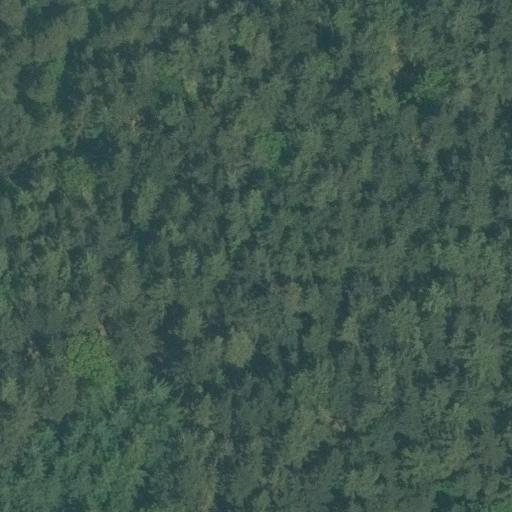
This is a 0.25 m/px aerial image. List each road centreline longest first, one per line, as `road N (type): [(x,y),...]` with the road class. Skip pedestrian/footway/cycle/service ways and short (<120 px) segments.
road 1 (track): [(159,373),(166,232),(213,67),(247,46),(425,29),(511,5)]
road 2 (track): [(142,511),(159,373),(358,340),(511,341)]
